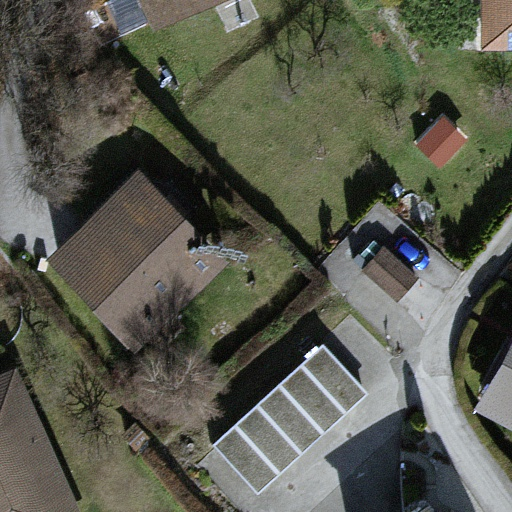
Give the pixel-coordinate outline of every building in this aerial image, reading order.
[(130,0),(147,35),(218,0),(130,0)] [(511,0),(475,0),(477,53),(511,51),(511,0)] [(125,178),(40,257),(125,348),(210,270),(125,178)] [(394,286),(415,263),(383,234),(363,257),(394,286)] [(256,480),(367,379),(323,331),(212,432),(256,480)] [(511,331),(470,409),(511,431),(511,331)] [(79,511),(17,359),(0,366),(0,511),(79,511)]
